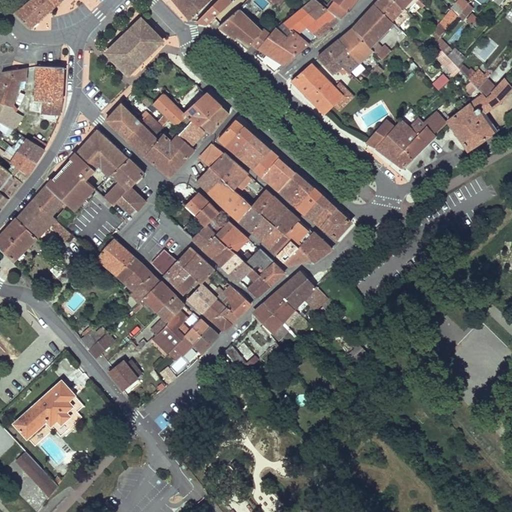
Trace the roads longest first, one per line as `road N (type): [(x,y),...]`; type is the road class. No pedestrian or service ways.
road 1 (residential): [(0,288),(30,295),(137,424),(224,339)]
road 2 (residential): [(149,206),(122,239),(224,339)]
road 3 (residential): [(340,249),(212,138)]
road 4 (residential): [(236,110),(365,219)]
road 5 (residential): [(395,190),(270,81)]
road 6 (residential): [(181,172),(292,273)]
road 7 (tertiary): [(0,221),(45,170),(75,98)]
road 8 (residential): [(149,206),(256,304)]
road 9 (residential): [(395,190),(511,134)]
road 10 (residential): [(166,187),(75,98)]
road 11 (residential): [(366,0),(270,81)]
